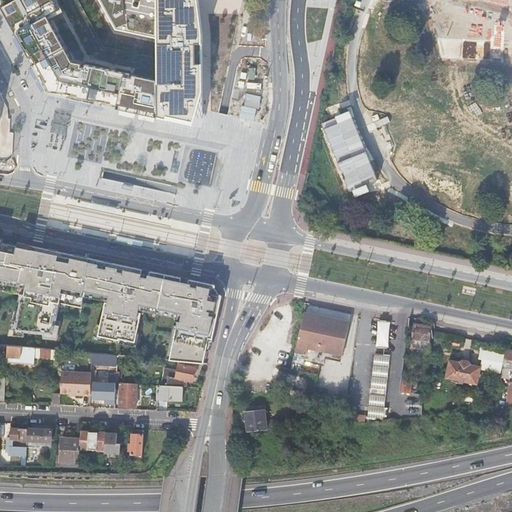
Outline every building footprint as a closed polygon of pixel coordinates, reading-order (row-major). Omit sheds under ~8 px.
[(0,0),(0,7),(12,29),(47,94),(87,103),(108,108),(138,114),(157,118),(155,81),(73,62),(51,21),(62,13),(54,0),(0,0)] [(198,0),(98,0),(114,30),(155,39),(155,57),(155,81),(157,118),(191,127),(202,91),(202,34),(198,0)] [(229,153),(230,144),(182,135),(181,141),(188,143),(185,154),(189,155),(185,172),(207,176),(209,166),(217,168),(218,162),(227,164),(229,153)] [(102,176),(100,186),(160,201),(162,190),(102,176)] [(0,288),(23,293),(19,307),(17,307),(10,334),(25,336),(26,331),(45,333),(44,337),(59,338),(61,324),(57,323),(61,302),(82,307),(84,296),(90,259),(71,255),(49,251),(0,240),(0,288)] [(112,263),(90,259),(85,291),(110,296),(109,303),(106,303),(102,325),(99,336),(110,338),(119,340),(120,338),(136,342),(138,333),(141,314),(142,313),(139,313),(141,305),(183,313),(181,321),(179,321),(178,325),(171,359),(204,362),(206,351),(209,338),(213,338),(222,296),(218,290),(215,285),(194,281),(134,268),(112,263)] [(110,296),(85,291),(84,296),(107,301),(106,303),(109,303),(110,296)] [(141,314),(144,314),(145,311),(177,317),(176,321),(179,321),(181,321),(183,313),(141,305),(139,313),(142,313),(141,314)] [(304,361),(320,365),(330,318),(305,313),(296,352),(306,354),(304,361)] [(330,318),(320,365),(324,366),(326,358),(328,351),(343,355),(350,323),(330,318)] [(99,336),(102,325),(97,324),(93,340),(109,343),(110,338),(99,336)] [(167,359),(171,359),(178,325),(174,325),(167,359)] [(429,351),(432,327),(414,325),(411,349),(429,351)] [(120,338),(119,340),(118,343),(140,348),(143,334),(138,333),(136,342),(120,338)] [(8,345),(0,344),(0,353),(1,353),(1,356),(1,360),(3,360),(3,364),(7,364),(7,361),(8,345)] [(35,348),(8,345),(7,361),(35,364),(35,348)] [(511,351),(506,350),(501,385),(503,385),(505,369),(511,369),(511,351)] [(328,351),(326,358),(341,362),(343,355),(328,351)] [(93,352),(93,362),(116,363),(117,353),(93,352)] [(386,389),(390,355),(376,354),(372,388),(386,389)] [(450,361),(447,377),(476,384),(480,367),(470,365),(469,362),(463,361),(460,363),(450,361)] [(166,367),(162,385),(183,386),(187,387),(188,380),(193,381),(196,368),(198,369),(199,365),(180,364),(179,370),(166,367)] [(92,373),(62,371),(61,393),(70,393),(75,393),(75,394),(91,395),(92,373)] [(410,380),(402,379),(401,393),(412,394),(413,385),(409,385),(410,380)] [(116,404),(117,383),(111,382),(111,388),(94,388),(93,399),(99,399),(99,402),(102,402),(103,402),(103,404),(116,404)] [(138,384),(129,384),(122,384),(121,392),(121,406),(136,407),(138,384)] [(162,385),(158,385),(157,398),(183,400),(183,386),(162,385)] [(384,406),(386,395),(371,394),(368,416),(383,418),(384,406)] [(348,407),(340,406),(339,417),(344,417),(344,420),(347,420),(347,414),(348,407)] [(246,412),(248,432),(267,430),(265,410),(246,412)] [(347,414),(347,420),(347,421),(346,426),(365,423),(366,416),(347,414)] [(10,451),(9,455),(27,456),(27,440),(28,429),(11,428),(10,437),(7,437),(7,451),(10,451)] [(52,430),(28,429),(27,440),(35,440),(38,441),(52,441),(52,430)] [(106,432),(82,431),(81,439),(81,449),(106,450),(106,432)] [(106,432),(106,450),(105,453),(117,453),(118,433),(106,432)] [(143,454),(144,434),(132,434),(131,454),(143,454)] [(61,461),(80,462),(81,449),(81,439),(62,438),(61,461)]
